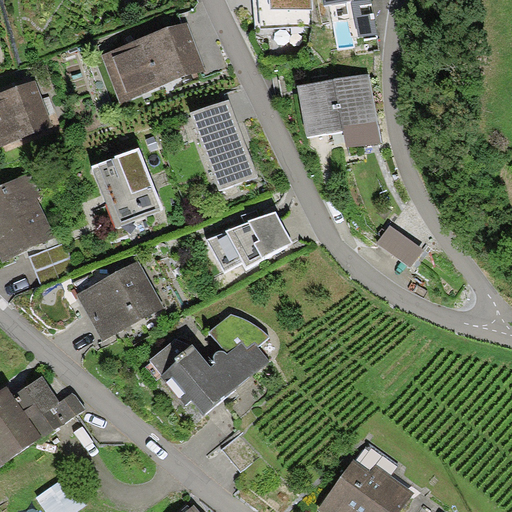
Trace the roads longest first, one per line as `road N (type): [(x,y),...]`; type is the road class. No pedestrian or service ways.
road 1 (residential): [(215,0),(314,205),(353,264),(412,307),(500,330)]
road 2 (residential): [(399,0),(392,62),(409,168),(440,231),(490,296),(500,330)]
road 3 (residential): [(239,511),(123,420),(0,305)]
